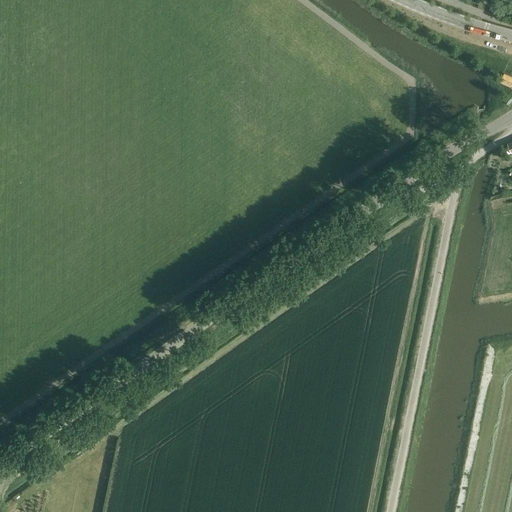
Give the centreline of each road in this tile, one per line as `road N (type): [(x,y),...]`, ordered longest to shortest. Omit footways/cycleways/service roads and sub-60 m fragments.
road 1 (unclassified): [(0,469),(381,201)]
road 2 (unclassified): [(391,511),(452,191)]
road 3 (unclassified): [(511,115),(381,201)]
